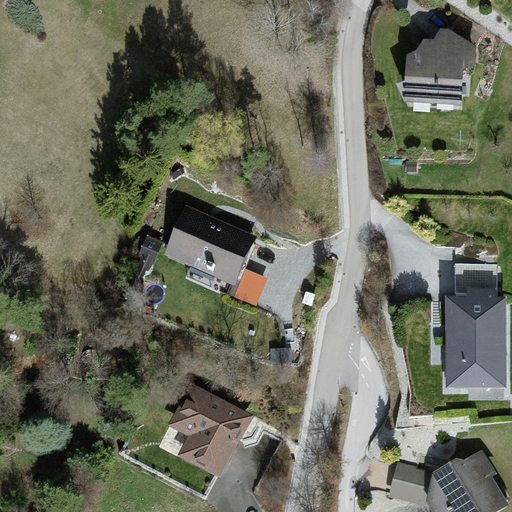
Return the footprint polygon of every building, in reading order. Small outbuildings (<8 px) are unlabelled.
[(410,52),(403,101),(457,109),(461,75),(474,66),(469,48),(447,32),(410,52)] [(263,242),(185,208),(160,264),(238,298),(263,242)] [(508,296),(442,294),(439,401),(505,403),(508,296)] [(246,425),(190,398),(172,435),(196,439),(183,466),(218,483),(246,425)] [(431,479),(399,471),(391,503),(429,511),(428,511),(503,511),(508,509),(493,486),(493,478),(484,459),(464,468),(454,466),(431,479)]
